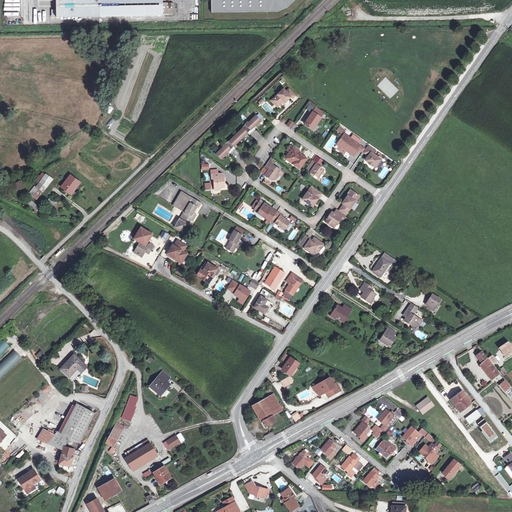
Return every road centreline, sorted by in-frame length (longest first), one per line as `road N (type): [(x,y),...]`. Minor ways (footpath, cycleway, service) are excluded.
road 1 (unclassified): [(63,511),(117,382),(119,353),(38,264)]
road 2 (unknown): [(273,38),(84,216)]
road 3 (tertiary): [(511,13),(383,198)]
road 4 (residential): [(349,174),(282,127),(246,178)]
road 5 (residential): [(285,339),(159,271)]
road 6 (secondary): [(324,419),(448,350)]
road 7 (residential): [(349,174),(314,223),(246,178)]
road 8 (tertiary): [(285,339),(239,409),(253,457)]
road 9 (residential): [(329,276),(223,213)]
